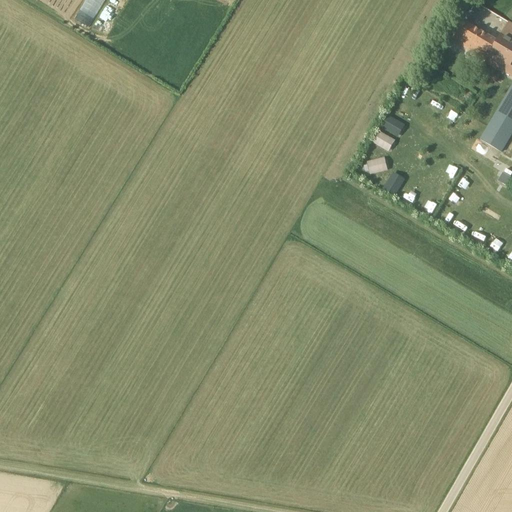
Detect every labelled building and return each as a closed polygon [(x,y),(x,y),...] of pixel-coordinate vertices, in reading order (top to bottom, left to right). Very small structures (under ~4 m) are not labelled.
[(90,5),(87,10),(82,7),(75,19),(88,26),(97,9),(90,5)] [(497,41),(464,22),(452,41),(485,60),(497,41)] [(511,24),(509,23),(497,41),(485,60),(511,76),(511,24)] [(498,78),(490,73),(487,78),(495,83),(498,78)] [(511,134),(511,87),(503,103),(496,99),(493,104),(500,108),(481,140),(501,152),(511,134)] [(452,122),(456,113),(447,109),(443,118),(452,122)] [(395,136),(402,125),(387,115),(380,127),(395,136)] [(376,131),(371,143),(387,151),(393,139),(376,131)] [(386,171),(384,157),(366,161),(369,174),(386,171)] [(383,190),(396,196),(404,179),(391,173),(383,190)] [(503,173),(498,181),(507,187),(511,178),(503,173)] [(438,181),(431,189),(438,195),(445,187),(438,181)] [(429,199),(424,208),(433,213),(438,204),(429,199)] [(460,222),(456,229),(464,234),(468,226),(460,222)] [(496,249),(499,240),(493,238),(490,247),(496,249)]
